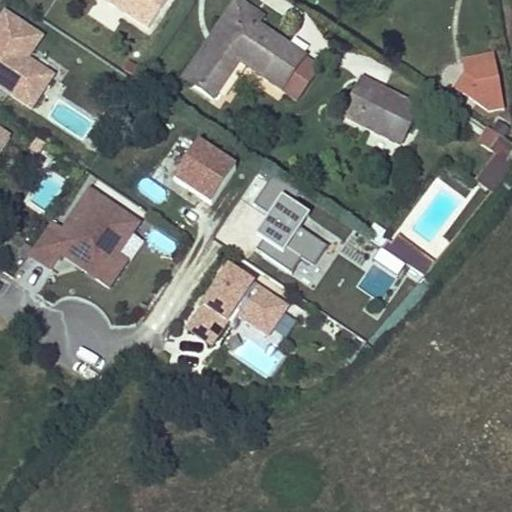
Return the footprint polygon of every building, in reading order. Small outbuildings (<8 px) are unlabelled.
[(96,0),(148,34),(170,0),(96,0)] [(183,79),(192,85),(237,17),(255,28),(260,19),(236,3),(183,79)] [(51,76),(25,59),(40,38),(4,13),(0,18),(0,84),(8,89),(6,93),(30,109),(51,76)] [(237,17),(192,85),(213,100),(239,62),(281,90),(302,59),(255,28),(237,17)] [(504,109),(494,57),(463,63),(465,75),(455,90),(489,112),(504,109)] [(302,59),(281,90),(298,101),(318,71),(302,59)] [(361,79),(342,116),(398,144),(417,108),(361,79)] [(8,89),(0,84),(0,88),(6,93),(8,89)] [(492,195),(511,169),(511,146),(488,130),(477,144),(493,156),(474,181),(492,195)] [(211,204),(234,169),(196,143),(173,179),(211,204)] [(49,172),(29,202),(44,213),(65,183),(49,172)] [(321,242),(293,223),(301,211),(291,204),(299,191),(272,173),(252,203),(269,215),(259,230),(265,235),(255,249),(291,272),(300,257),(308,262),(321,242)] [(46,221),(23,254),(46,269),(56,255),(60,248),(81,262),(76,269),(103,287),(122,260),(113,254),(101,245),(114,226),(127,234),(134,224),(85,191),(58,230),(46,221)] [(113,254),(127,234),(114,226),(101,245),(113,254)] [(168,259),(178,247),(156,228),(145,240),(168,259)] [(265,235),(259,230),(255,235),(262,240),(265,235)] [(397,236),(387,250),(425,274),(435,261),(397,236)] [(81,262),(60,248),(56,255),(76,269),(81,262)] [(226,268),(184,330),(208,346),(230,313),(265,336),(284,308),(226,268)]
